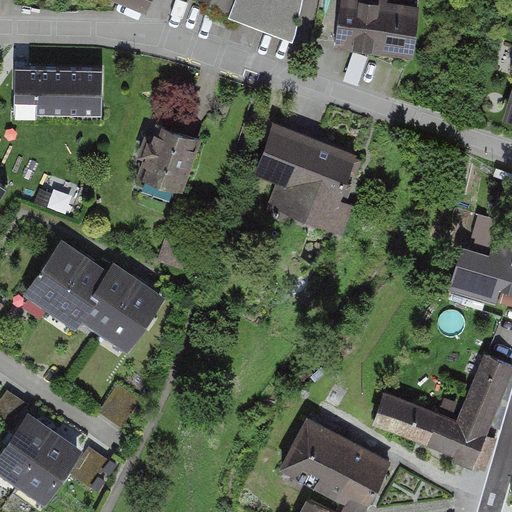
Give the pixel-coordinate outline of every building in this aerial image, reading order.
[(120,0),(149,10),(152,0),(120,0)] [(236,0),(229,20),(292,46),(302,0),(236,0)] [(363,0),(345,0),(338,51),(408,61),(416,7),(363,0)] [(104,70),(17,70),(16,117),(104,117),(104,70)] [(359,152),(271,121),(252,175),(273,182),(264,206),(344,234),(356,202),(343,197),(359,152)] [(193,170),(203,144),(157,127),(147,154),(193,170)] [(184,197),(193,170),(147,154),(138,181),(184,197)] [(26,296),(51,312),(88,257),(64,241),(26,296)] [(511,255),(470,243),(456,291),(511,307),(511,255)] [(51,312),(74,328),(112,273),(88,257),(51,312)] [(82,318),(109,336),(144,285),(117,267),(82,318)] [(109,336),(136,355),(171,304),(144,285),(109,336)] [(497,417),(511,379),(511,362),(482,351),(461,403),(497,417)] [(142,399),(118,384),(99,414),(123,429),(142,399)] [(32,407),(8,392),(0,404),(0,423),(15,433),(32,407)] [(477,469),(497,417),(461,403),(441,455),(477,469)] [(56,435),(28,417),(0,460),(0,476),(21,490),(56,435)] [(400,511),(420,479),(328,425),(294,481),(346,511),(400,511)] [(84,453),(56,435),(21,490),(49,508),(84,453)] [(111,461),(92,449),(73,478),(93,490),(111,461)] [(339,511),(312,497),(303,511),(339,511)]
